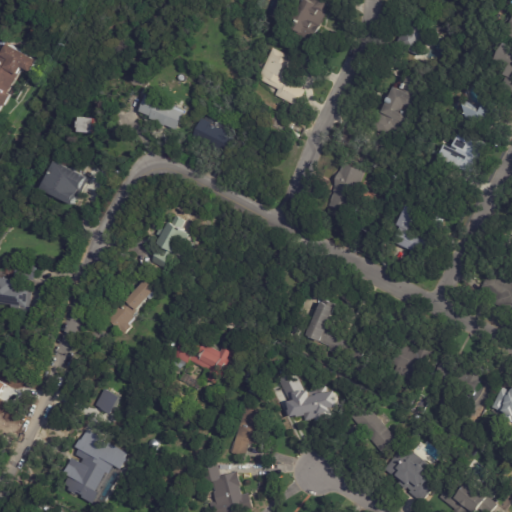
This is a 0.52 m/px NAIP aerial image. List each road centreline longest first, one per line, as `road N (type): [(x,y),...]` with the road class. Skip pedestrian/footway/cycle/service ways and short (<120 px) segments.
road 1 (residential): [(0,456),(128,185),(150,163)]
road 2 (residential): [(322,242),(511,344)]
road 3 (residential): [(322,242),(178,167),(150,163)]
road 4 (residential): [(312,156),(371,0)]
road 5 (residential): [(511,163),(435,303)]
